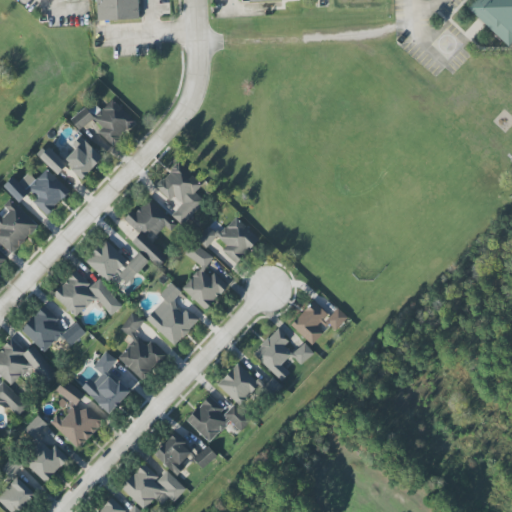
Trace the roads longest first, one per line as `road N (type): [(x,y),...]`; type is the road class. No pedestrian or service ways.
road 1 (residential): [(207,0),(212,59),(197,111),(0,316)]
road 2 (residential): [(268,292),(66,511)]
